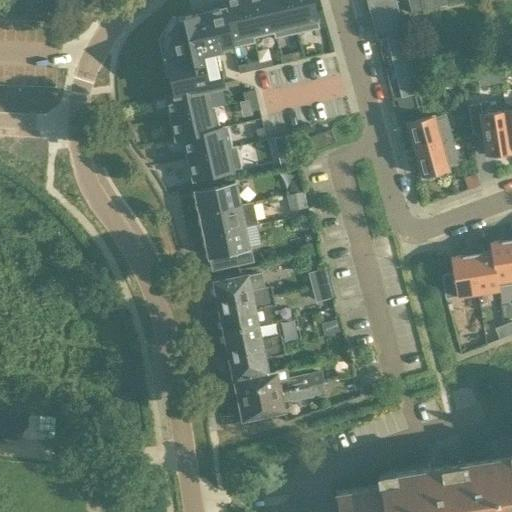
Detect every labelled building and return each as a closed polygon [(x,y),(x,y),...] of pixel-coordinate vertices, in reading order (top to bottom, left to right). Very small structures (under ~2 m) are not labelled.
[(253,39),(244,0),(220,0),(222,7),(223,6),(233,47),(231,47),(231,48),(254,43),(253,38),(253,39)] [(244,0),(253,39),(253,38),(273,34),(274,34),(266,0),(244,0)] [(266,0),(274,34),(273,34),(274,38),(296,34),(288,0),(266,0)] [(312,0),(288,0),(296,34),(319,28),(315,12),(312,0)] [(418,92),(395,0),(365,0),(376,41),(386,39),(400,97),(418,92)] [(407,0),(410,12),(458,0),(457,0),(407,0)] [(175,36),(168,37),(176,71),(169,73),(173,93),(204,86),(205,88),(223,84),(216,50),(231,47),(233,47),(223,6),(222,7),(181,16),(183,23),(175,36)] [(322,10),(315,12),(319,28),(326,27),(322,10)] [(299,51),(288,54),(290,62),(301,59),(299,51)] [(269,58),(258,61),(260,69),(271,66),(269,58)] [(260,69),(258,61),(246,64),(248,72),(260,69)] [(205,88),(204,86),(173,93),(165,94),(170,116),(209,107),(205,88)] [(246,92),(248,99),(256,97),(254,90),(246,92)] [(256,97),(248,99),(251,111),(259,110),(256,97)] [(478,133),(483,132),(484,141),(487,156),(493,155),(493,158),(507,155),(507,152),(511,152),(504,106),(481,110),(480,104),(468,106),(472,134),(478,133)] [(175,138),(183,136),(183,135),(219,127),(214,106),(209,108),(209,107),(170,116),(175,138)] [(411,136),(415,150),(450,140),(444,116),(434,119),(433,116),(407,123),(408,126),(405,126),(408,136),(411,136)] [(187,157),(231,147),(227,126),(219,127),(183,135),(183,136),(187,157)] [(255,130),(258,141),(266,140),(263,128),(255,130)] [(312,151),(336,143),(330,129),(307,138),(312,151)] [(290,134),(273,138),(276,148),(284,146),(292,144),(290,134)] [(450,140),(415,150),(422,176),(430,174),(431,177),(441,175),(440,172),(448,169),(447,166),(457,163),(450,140)] [(231,147),(187,157),(193,180),(241,169),(236,146),(231,147)] [(287,179),(290,191),(301,189),(298,176),(287,179)] [(199,212),(239,203),(235,182),(195,191),(199,212)] [(286,195),(289,211),(307,207),(304,191),(286,195)] [(239,203),(199,212),(204,234),(244,225),(244,227),(257,224),(252,202),(240,205),(239,203)] [(244,225),(204,234),(209,256),(210,256),(213,269),(240,263),(252,260),(249,249),(258,247),(256,238),(247,240),(244,227),(244,225)] [(491,250),(497,286),(511,284),(511,247),(510,237),(490,240),(491,250)] [(491,250),(471,253),(478,294),(498,291),(497,286),(491,250)] [(478,294),(471,253),(451,257),(453,273),(441,275),(445,299),(457,297),(478,294)] [(329,283),(325,268),(308,272),(312,287),(329,283)] [(264,287),(261,271),(214,281),(214,285),(213,286),(214,293),(217,294),(219,306),(272,295),(270,285),(264,287)] [(332,297),(329,283),(312,287),(316,302),(332,297)] [(274,304),(272,295),(219,306),(222,318),(220,320),(221,326),(223,327),(224,330),(257,323),(257,324),(271,321),(268,305),(274,304)] [(336,319),(321,323),(324,335),(339,332),(336,319)] [(257,324),(257,323),(224,330),(225,333),(223,335),(224,341),(226,342),(229,354),(282,343),(280,334),(260,338),(257,324)] [(508,336),(504,325),(494,329),(499,340),(508,336)] [(234,379),(267,372),(267,371),(264,357),(284,353),(284,351),(288,350),(286,342),(282,343),(229,354),(231,367),(230,368),(231,374),(233,376),(234,379)] [(319,372),(289,378),(286,367),(267,371),(267,372),(234,379),(234,380),(235,379),(236,383),(233,383),(235,394),(238,394),(239,399),(321,382),(319,372)] [(322,382),(321,382),(239,399),(240,404),(238,405),(240,416),(243,415),(244,420),(283,411),(281,401),(324,392),(322,382)] [(511,511),(511,436),(460,445),(463,461),(378,474),(379,484),(335,491),(338,511),(511,511)]
